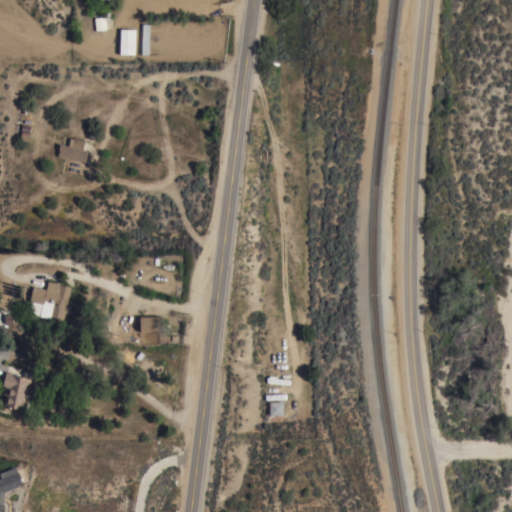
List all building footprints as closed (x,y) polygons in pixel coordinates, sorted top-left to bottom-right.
[(94,30),(105,29),(104,17),(93,17),(94,30)] [(141,22),(149,23),(148,54),(141,53),(141,22)] [(134,54),(118,53),(119,28),(134,28),(134,54)] [(28,140),(19,139),(21,132),(20,132),(22,123),(30,124),(29,133),(28,140)] [(57,155),(58,149),(59,143),(67,145),(69,137),(74,138),(74,137),(84,139),(82,148),(87,150),(85,162),(57,155)] [(66,304),(67,305),(65,311),(64,311),(62,321),(39,315),(36,314),(33,312),(31,310),(30,306),(30,303),(30,302),(28,302),(33,285),(45,288),(47,280),(71,286),(66,304)] [(139,331),(139,314),(159,314),(159,331),(139,331)] [(6,370),(15,372),(15,374),(31,378),(28,391),(27,391),(22,409),(3,404),(5,394),(3,393),(4,386),(2,385),(6,370)] [(269,400),(282,401),(282,414),(268,414),(269,400)] [(0,511),(4,487),(17,489),(18,478),(0,476),(0,511)]
